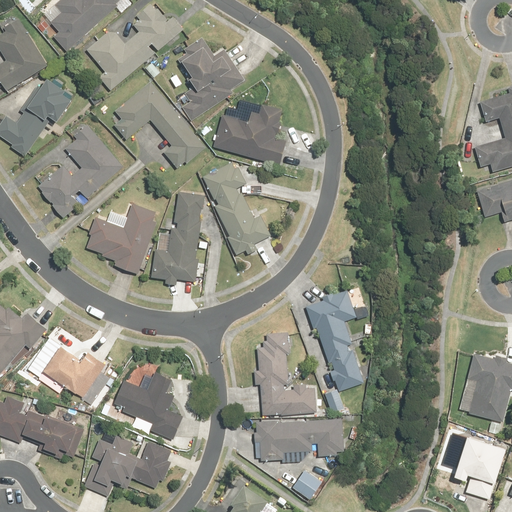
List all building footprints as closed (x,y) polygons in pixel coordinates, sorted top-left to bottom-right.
[(56,35),(70,50),(121,5),(119,3),(122,0),(62,0),(58,4),(63,9),(53,18),(63,29),(56,35)] [(103,76),(114,89),(187,28),(177,15),(172,19),(158,1),(140,16),(143,20),(138,24),(143,30),(127,43),(115,29),(89,51),(108,73),(103,76)] [(0,94),(50,64),(22,19),(5,29),(8,34),(0,38),(0,42),(9,57),(0,62),(0,94)] [(195,121),(236,93),(234,89),(248,79),(226,49),(216,55),(208,44),(206,45),(201,38),(187,49),(189,52),(181,58),(194,76),(191,78),(197,87),(187,94),(193,102),(186,108),(195,121)] [(156,62),(148,69),(155,77),(163,71),(156,62)] [(8,116),(0,126),(0,132),(17,145),(15,148),(26,156),(55,115),(63,120),(78,98),(66,90),(70,85),(53,74),(44,86),(41,84),(24,108),(28,111),(19,124),(8,116)] [(209,146),(155,81),(154,80),(119,110),(126,119),(119,125),(129,138),(153,117),(176,145),(168,151),(180,166),(188,160),(189,162),(209,146)] [(511,165),(511,92),(483,101),(488,120),(502,116),(508,138),(477,146),(483,167),(493,164),(495,170),(511,165)] [(227,113),(218,146),(283,165),(290,140),(278,136),(278,133),(281,133),(284,122),(283,122),(286,110),(266,104),(263,115),(256,113),(254,121),(227,113)] [(126,166),(88,121),(73,133),(79,140),(70,147),(86,166),(75,175),(66,165),(40,187),(65,218),(126,166)] [(240,161),(205,176),(238,254),(248,250),(250,253),(260,249),(258,244),(277,236),(270,219),(260,223),(247,190),(242,192),(240,187),(249,183),(240,161)] [(511,178),(476,189),(485,218),(505,212),(507,221),(511,219),(511,178)] [(208,194),(181,191),(178,227),(175,227),(172,249),(158,248),(155,277),(168,278),(167,283),(179,284),(179,278),(200,280),(202,258),(200,258),(205,207),(207,207),(208,194)] [(141,275),(161,221),(156,219),(158,213),(134,205),(127,226),(100,216),(90,245),(107,252),(106,255),(121,260),(118,267),(141,275)] [(369,304),(358,307),(351,288),(332,295),(333,298),(306,307),(313,327),(318,325),(331,361),(334,360),(337,368),(334,369),(342,390),(368,381),(357,350),(353,351),(350,343),(355,341),(347,319),(360,315),(361,317),(372,313),(369,304)] [(0,376),(29,344),(34,349),(50,331),(29,312),(25,317),(14,307),(10,311),(0,302),(0,376)] [(262,412),(266,412),(320,412),(320,387),(311,387),(310,382),(297,382),(297,389),(287,390),(287,382),(290,382),(290,352),(293,352),(293,331),(268,332),(268,346),(259,346),(259,367),(255,367),(255,384),(262,384),(262,412)] [(79,351),(66,342),(56,357),(43,348),(35,361),(47,369),(41,378),(63,393),(70,384),(86,394),(108,361),(91,350),(84,361),(76,356),(79,351)] [(470,377),(480,380),(472,413),(492,418),(489,431),(500,434),(504,420),(506,420),(511,392),(511,362),(507,361),(509,354),(498,351),(497,357),(476,353),(470,377)] [(150,388),(128,378),(118,401),(128,405),(125,411),(154,423),(152,428),(177,438),(187,415),(172,408),(178,395),(170,392),(176,376),(158,369),(150,388)] [(326,392),(333,412),(343,408),(345,413),(348,412),(339,387),(326,392)] [(9,399),(0,396),(0,434),(25,442),(26,438),(43,443),(41,449),(62,456),(65,447),(76,450),(83,427),(29,409),(27,416),(22,414),(27,399),(10,394),(9,399)] [(345,417),(256,419),(257,441),(262,441),(263,461),(310,459),(309,451),(314,451),(314,442),(321,442),(321,455),(347,454),(345,417)] [(461,433),(451,430),(448,440),(457,443),(461,433)] [(499,480),(511,444),(472,432),(459,472),(470,476),(472,470),(475,471),(469,490),(492,498),(498,479),(499,480)] [(137,441),(120,433),(115,443),(104,438),(95,455),(106,460),(104,464),(98,461),(85,485),(108,497),(118,478),(128,483),(132,475),(158,488),(163,479),(166,481),(176,462),(171,459),(176,451),(153,439),(144,456),(132,450),(137,441)] [(440,460),(457,465),(461,453),(444,447),(440,460)] [(308,467),(295,485),(313,498),(326,480),(308,467)] [(281,511),(282,511),(270,502),(272,501),(251,484),(233,508),(238,511),(281,511)]
